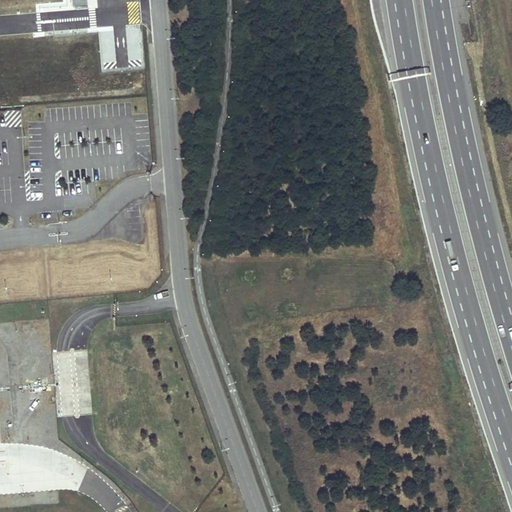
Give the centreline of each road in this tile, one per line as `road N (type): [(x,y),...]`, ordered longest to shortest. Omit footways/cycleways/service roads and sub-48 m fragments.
road 1 (tertiary): [(157,0),(181,292),(257,511)]
road 2 (trunk): [(400,0),(444,220),(511,454)]
road 3 (trunk): [(511,336),(464,161),(436,0)]
